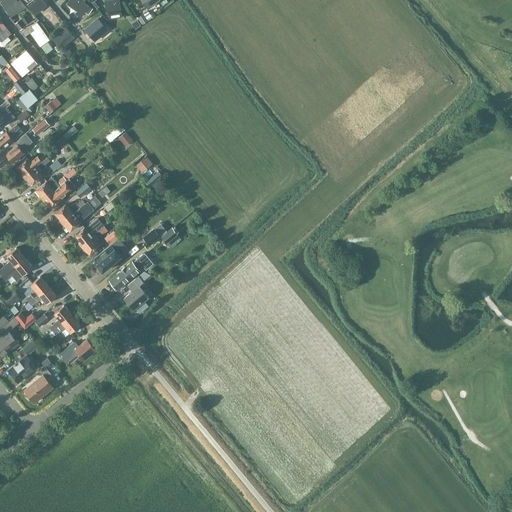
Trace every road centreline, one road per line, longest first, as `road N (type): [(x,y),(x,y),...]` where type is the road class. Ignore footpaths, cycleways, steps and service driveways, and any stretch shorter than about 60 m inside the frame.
road 1 (unclassified): [(270,511),(144,358),(127,349)]
road 2 (residential): [(127,349),(0,184)]
road 3 (residential): [(31,428),(127,349)]
